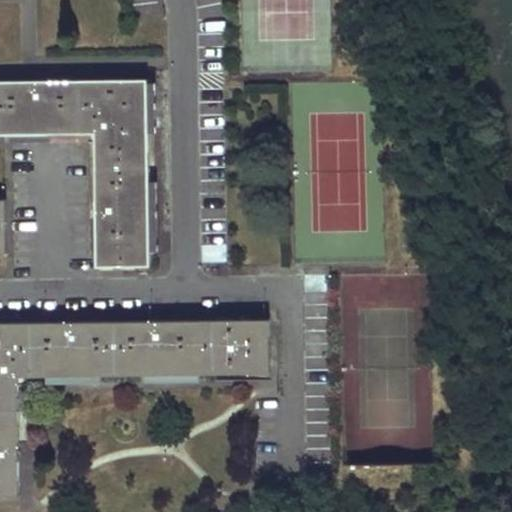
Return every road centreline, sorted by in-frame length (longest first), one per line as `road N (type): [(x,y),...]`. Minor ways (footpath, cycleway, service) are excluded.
road 1 (residential): [(186,292),(182,0)]
road 2 (residential): [(186,292),(280,290),(291,301),(295,474)]
road 3 (residential): [(0,294),(186,292)]
